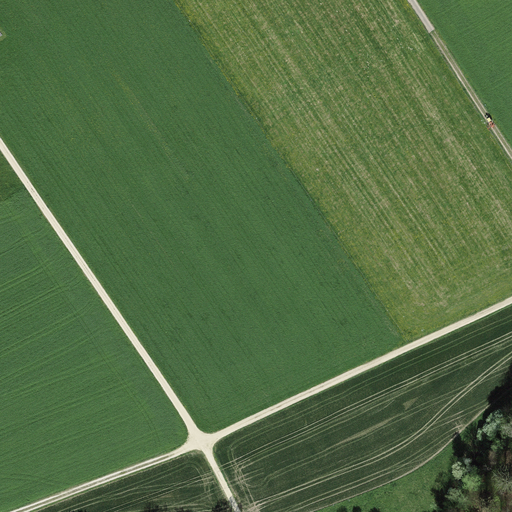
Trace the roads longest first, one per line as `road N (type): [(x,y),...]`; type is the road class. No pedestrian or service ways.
road 1 (track): [(28,511),(202,444),(511,301)]
road 2 (track): [(233,511),(202,444),(0,146)]
road 3 (track): [(412,0),(511,153)]
